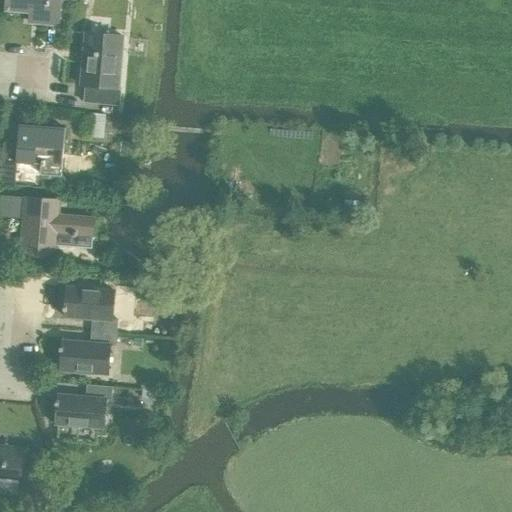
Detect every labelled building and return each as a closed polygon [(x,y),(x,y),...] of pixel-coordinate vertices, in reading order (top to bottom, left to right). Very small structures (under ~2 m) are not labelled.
[(59,24),(60,0),(6,0),(6,9),(38,12),(37,22),(59,24)] [(81,83),(86,84),(85,100),(119,103),(120,87),(118,87),(122,35),(86,32),(81,83)] [(62,174),(65,126),(20,123),(18,143),(3,142),(2,162),(1,180),(16,181),(17,160),(42,162),(41,173),(62,174)] [(2,194),(0,216),(24,218),(21,254),(56,257),(57,245),(92,248),(95,217),(59,214),(60,199),(2,194)] [(94,319),(93,331),(116,333),(118,319),(113,318),(116,290),(68,286),(66,316),(94,319)] [(115,345),(116,333),(93,331),(92,343),(64,340),(62,370),(109,374),(111,344),(115,345)] [(113,399),(114,386),(88,384),(87,396),(60,393),(57,423),(105,427),(107,399),(113,399)] [(0,480),(21,482),(25,447),(0,444),(0,480)] [(57,470),(65,493),(76,489),(68,466),(57,470)]
